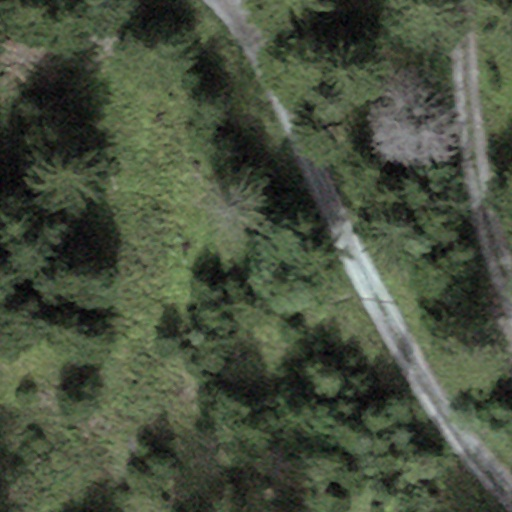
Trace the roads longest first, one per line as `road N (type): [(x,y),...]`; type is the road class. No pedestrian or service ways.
road 1 (track): [(511,496),(470,451),(409,361),(247,29),(223,0)]
road 2 (track): [(461,0),(479,195),(511,293)]
